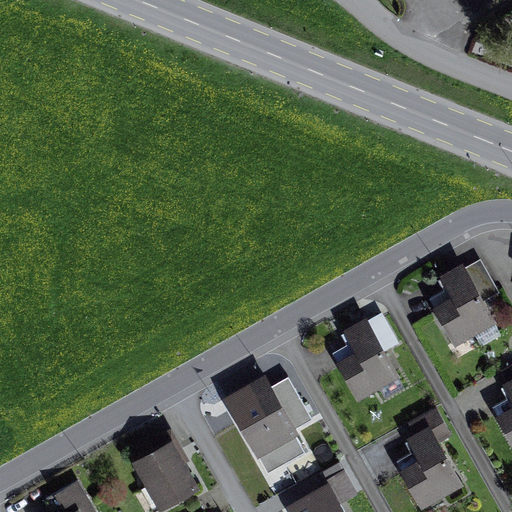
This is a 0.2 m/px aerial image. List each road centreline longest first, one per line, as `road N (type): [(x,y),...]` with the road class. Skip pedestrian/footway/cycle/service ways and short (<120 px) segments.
road 1 (residential): [(0,481),(467,219),(511,212)]
road 2 (primary): [(136,0),(511,152)]
road 3 (residential): [(356,0),(389,30),(511,86)]
